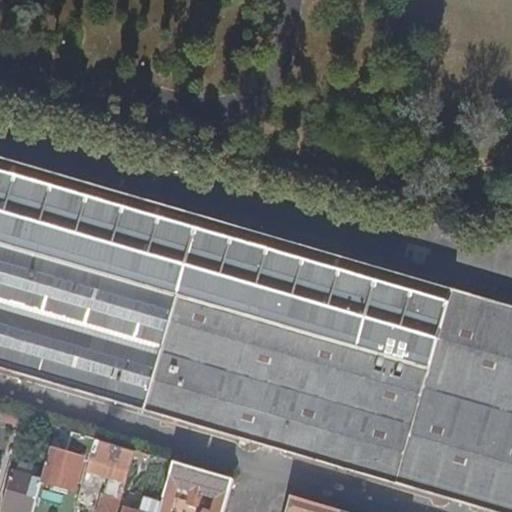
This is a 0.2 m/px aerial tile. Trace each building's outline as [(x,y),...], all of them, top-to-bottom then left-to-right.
[(0,370),(491,511),(511,511),(511,305),(0,158),(0,370)] [(24,416),(4,410),(1,419),(22,425),(24,416)] [(117,511),(136,450),(97,438),(83,484),(94,487),(95,483),(92,482),(95,471),(119,478),(113,496),(104,494),(98,511),(117,511)] [(58,443),(54,441),(43,478),(42,479),(76,489),(85,455),(57,447),(58,443)] [(225,511),(235,481),(175,462),(165,497),(164,501),(160,511),(175,511),(181,497),(176,495),(179,485),(193,489),(189,502),(200,505),(204,493),(217,497),(214,510),(207,508),(204,511),(225,511)] [(32,511),(42,479),(43,478),(14,469),(3,507),(18,511),(32,511)] [(160,511),(164,501),(145,495),(139,511),(160,511)] [(346,511),(292,496),(287,511),(346,511)]
